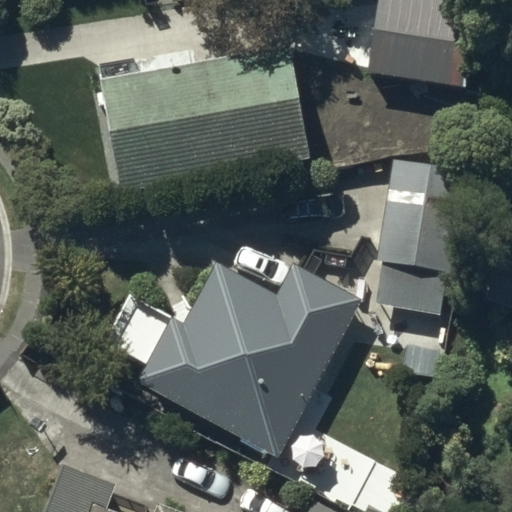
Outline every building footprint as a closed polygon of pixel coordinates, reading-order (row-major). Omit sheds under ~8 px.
[(499,9),(438,0),(403,0),(398,40),(493,53),(499,9)] [(282,48),(103,79),(121,184),(301,153),(282,48)] [(472,177),(396,167),(384,256),(461,266),(472,177)] [(511,246),(495,294),(511,300),(511,246)] [(278,303),(221,272),(186,336),(171,328),(144,377),(274,448),(355,300),(297,268),(278,303)] [(98,511),(95,511),(106,482),(65,467),(48,511),(98,511)]
